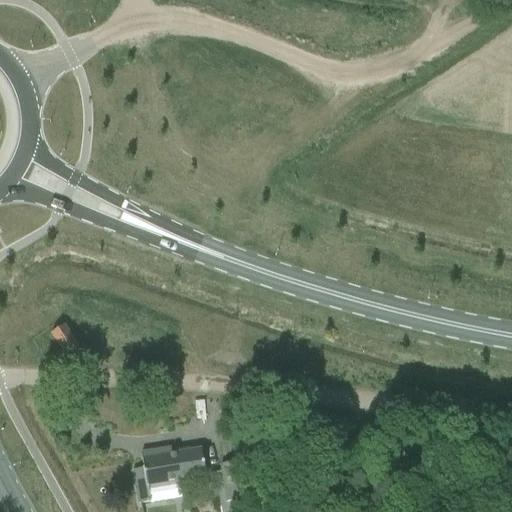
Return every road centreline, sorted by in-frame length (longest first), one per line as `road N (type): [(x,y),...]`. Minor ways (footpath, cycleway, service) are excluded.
road 1 (track): [(511,414),(0,378)]
road 2 (track): [(502,0),(392,70),(363,78),(297,63),(251,38),(159,18),(68,55)]
road 3 (track): [(399,66),(403,108),(310,167),(305,192),(511,248)]
road 4 (secondary): [(511,336),(321,292),(214,254)]
road 5 (secondary): [(5,182),(214,254)]
road 6 (secondary): [(214,254),(23,154)]
